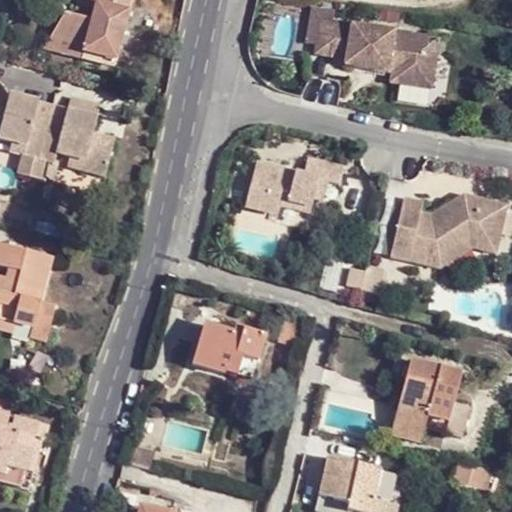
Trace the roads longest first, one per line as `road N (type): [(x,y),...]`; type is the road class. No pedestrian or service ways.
road 1 (tertiary): [(82,511),(193,99)]
road 2 (residential): [(511,159),(193,99)]
